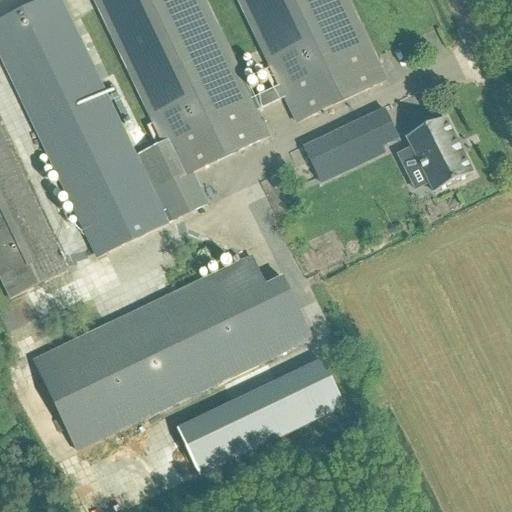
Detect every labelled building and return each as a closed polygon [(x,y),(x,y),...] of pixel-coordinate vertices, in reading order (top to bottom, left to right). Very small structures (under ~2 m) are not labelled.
[(51,0),(36,0),(0,17),(0,48),(98,247),(155,218),(51,0)] [(203,0),(91,0),(162,145),(138,157),(171,225),(208,207),(193,176),(271,139),(203,0)] [(388,83),(348,0),(235,0),(296,127),(388,83)] [(283,101),(277,88),(252,101),(258,113),(283,101)] [(384,112),(304,150),(318,179),(398,141),(384,112)] [(470,175),(443,119),(405,138),(410,149),(396,156),(404,173),(419,166),(432,194),(470,175)] [(0,279),(11,302),(69,274),(0,128),(0,279)] [(34,363),(78,455),(315,342),(285,279),(267,287),(253,258),(34,363)] [(351,417),(332,378),(286,400),(305,439),(351,417)] [(102,463),(121,507),(172,486),(154,442),(102,463)]
